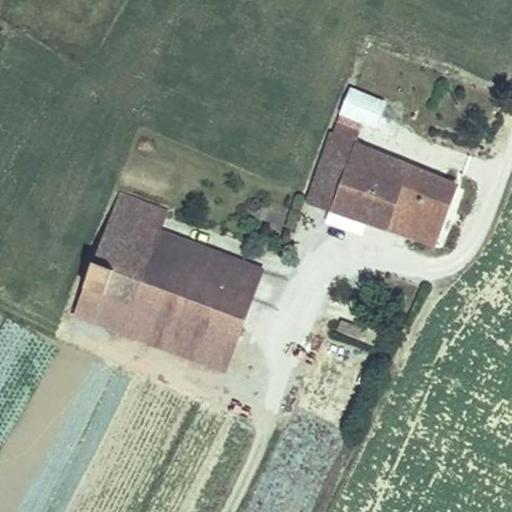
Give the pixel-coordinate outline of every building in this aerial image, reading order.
[(364,123),(375,127),(385,103),(351,89),(332,137),(354,146),(364,123)] [(434,244),(455,187),(354,146),(332,137),(309,203),(330,209),(369,223),(434,244)] [(85,287),(133,305),(161,232),(168,213),(119,194),(85,287)] [(364,235),(369,223),(330,209),(326,221),(364,235)] [(74,315),(225,372),(264,270),(161,232),(133,305),(85,287),(74,315)] [(339,329),(347,332),(350,325),(342,322),(339,329)] [(365,339),(368,331),(350,325),(347,332),(365,339)]
